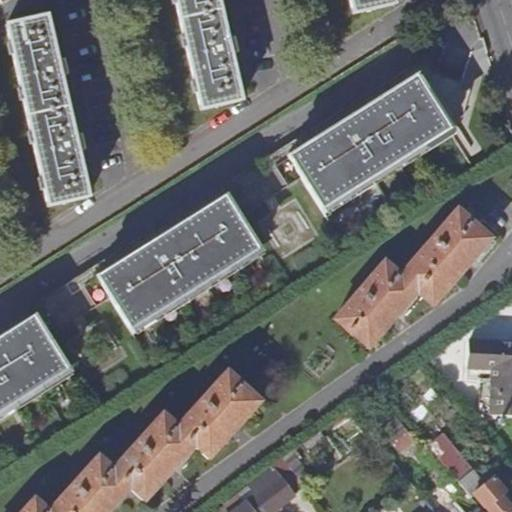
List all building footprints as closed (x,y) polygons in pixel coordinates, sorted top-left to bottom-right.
[(174,0),(200,110),(240,101),(234,77),(229,55),(235,53),(233,45),(231,39),(225,40),(215,0),(174,0)] [(349,0),(353,14),(392,6),(390,0),(349,0)] [(19,23),(7,25),(48,206),(86,198),(82,178),(76,152),(82,151),(80,143),(79,136),(73,137),(59,77),(65,76),(63,67),(61,61),(56,62),(46,16),(19,23)] [(428,58),(0,328),(0,412),(5,409),(68,369),(48,337),(111,297),(131,330),(195,289),(258,249),(239,218),(301,177),(322,209),(386,168),(447,129),(425,95),(437,73),(428,58)] [(382,264),(333,321),(366,350),(414,293),(430,307),(488,240),(455,211),(398,278),(382,264)] [(511,345),(468,344),(467,370),(491,371),(489,416),(511,416),(511,345)] [(42,511),(31,501),(21,511),(107,511),(128,489),(142,502),(192,446),(207,460),(257,404),(225,374),(175,430),(159,416),(111,473),(96,459),(48,511),(42,511)] [(413,441),(403,429),(395,419),(381,431),(388,440),(398,453),(413,441)] [(419,448),(413,441),(398,453),(403,461),(419,448)] [(270,511),(304,488),(282,460),(269,468),(272,472),(249,489),(254,497),(235,511),(270,511)] [(492,479),(472,496),(484,511),(508,511),(511,510),(499,497),(504,493),(492,479)]
